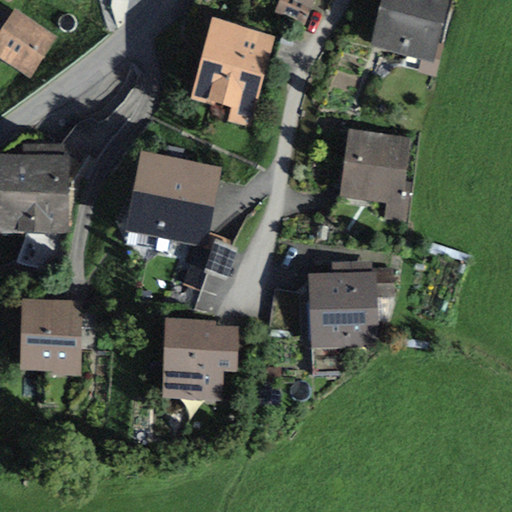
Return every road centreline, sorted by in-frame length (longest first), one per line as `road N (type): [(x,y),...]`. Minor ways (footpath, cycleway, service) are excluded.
road 1 (residential): [(259,311),(288,114),(308,55),(344,0)]
road 2 (residential): [(163,0),(141,35),(0,135)]
